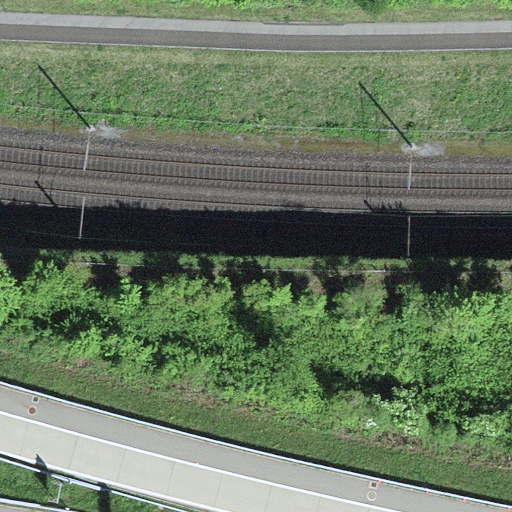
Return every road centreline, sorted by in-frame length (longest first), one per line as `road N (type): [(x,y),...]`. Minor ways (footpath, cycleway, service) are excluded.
road 1 (primary): [(511,351),(0,399)]
road 2 (motorway): [(511,345),(0,325)]
road 3 (track): [(511,29),(394,35),(0,28)]
road 4 (motorway): [(317,511),(0,427)]
